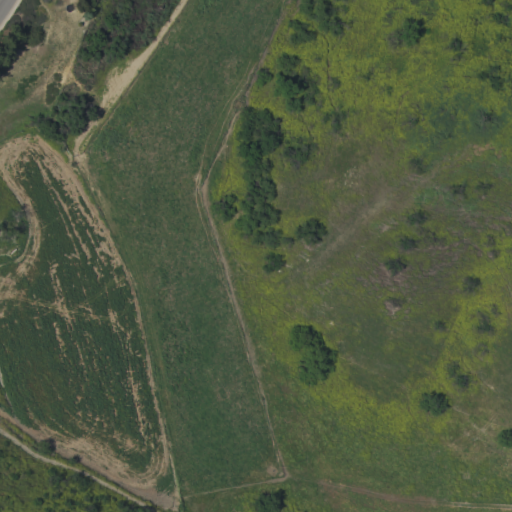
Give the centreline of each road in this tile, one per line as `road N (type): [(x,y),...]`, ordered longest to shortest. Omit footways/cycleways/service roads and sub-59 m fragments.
road 1 (track): [(0,273),(32,241),(179,0)]
road 2 (track): [(143,511),(0,433)]
